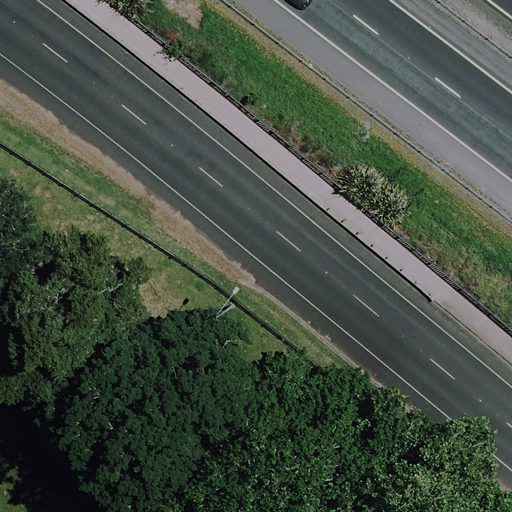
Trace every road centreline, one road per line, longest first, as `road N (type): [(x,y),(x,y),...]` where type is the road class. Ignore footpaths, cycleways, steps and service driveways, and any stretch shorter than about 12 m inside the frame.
road 1 (tertiary): [(0,7),(511,426)]
road 2 (motorway): [(511,178),(274,0)]
